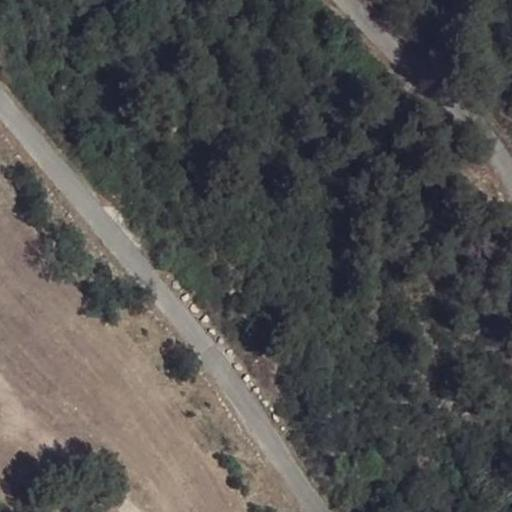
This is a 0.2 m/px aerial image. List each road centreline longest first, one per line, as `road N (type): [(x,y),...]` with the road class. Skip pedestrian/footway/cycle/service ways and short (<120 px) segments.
road 1 (unclassified): [(0,101),(81,187),(321,511)]
road 2 (unclassified): [(511,172),(343,0)]
